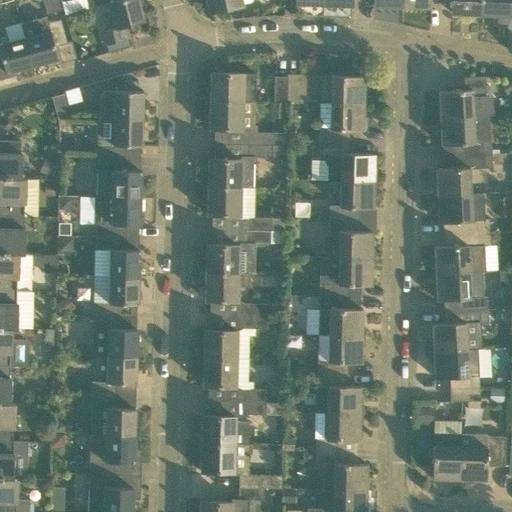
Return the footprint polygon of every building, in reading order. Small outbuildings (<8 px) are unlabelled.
[(61,0),(42,0),(46,13),(64,9),(61,0)] [(87,0),(90,8),(109,2),(116,29),(103,32),(107,45),(130,39),(126,26),(144,21),(138,0),(87,0)] [(207,0),(211,11),(251,2),(251,0),(207,0)] [(481,0),(450,0),(451,1),(452,1),(452,13),(480,14),(480,15),(481,15),(481,0)] [(481,0),(481,15),(482,15),(482,14),(498,14),(498,21),(509,21),(510,15),(510,2),(511,2),(511,1),(510,1),(510,0),(481,0)] [(21,24),(24,37),(32,65),(58,58),(54,46),(67,42),(61,19),(48,23),(47,17),(21,24)] [(32,65),(24,37),(9,42),(3,21),(0,22),(0,60),(3,60),(6,72),(32,65)] [(243,73),(210,72),(211,73),(212,74),(211,100),(243,101),(255,101),(256,74),(243,73)] [(288,74),(287,76),(287,101),(307,101),(307,74),(288,74)] [(353,74),(352,74),(352,76),(318,75),(318,84),(321,84),(320,102),(363,103),(364,77),(365,76),(353,76),(353,74)] [(275,76),(274,102),(287,102),(287,101),(287,76),(275,76)] [(441,118),(473,116),(472,97),(486,97),(485,76),(464,77),(464,89),(452,90),(452,89),(451,89),(451,90),(439,91),(439,92),(440,92),(441,118)] [(99,95),(99,117),(143,118),(143,91),(104,90),(99,95)] [(52,97),(58,120),(71,116),(65,93),(52,97)] [(215,128),(242,129),(243,101),(211,100),(210,127),(209,127),(209,128),(215,128)] [(320,102),(319,141),(348,141),(349,129),(363,130),(363,129),(367,129),(367,118),(363,118),(363,103),(320,102)] [(473,116),(441,118),(442,143),(442,144),(462,144),(462,155),(491,154),(490,115),(473,116)] [(142,145),(143,118),(99,117),(98,157),(122,157),(122,145),(142,145)] [(248,132),(248,133),(247,144),(274,145),(286,145),(286,133),(257,132),(248,132)] [(0,177),(27,179),(27,178),(22,178),(23,154),(20,154),(21,141),(0,140),(0,177)] [(327,180),(341,180),(377,181),(377,174),(374,174),(374,155),(375,155),(375,154),(348,153),(348,141),(319,141),(319,160),(325,160),(328,167),(327,180)] [(247,144),(247,156),(255,157),(274,157),(274,145),(247,144)] [(463,167),(444,168),(436,168),(436,170),(437,170),(438,195),(435,195),(470,194),(469,168),(492,167),(491,154),(462,155),(463,167)] [(121,170),(122,157),(98,157),(97,196),(141,197),(141,170),(121,170)] [(254,187),(254,171),(240,170),(240,159),(214,158),(208,158),(208,159),(210,159),(209,186),(240,187),(254,187)] [(26,203),(27,179),(0,177),(0,215),(24,216),(24,203),(26,203)] [(329,205),(329,218),(359,219),(359,207),(373,208),(373,206),(373,187),(376,187),(377,181),(341,180),(340,205),(329,205)] [(207,214),(212,214),(240,215),(240,187),(209,186),(208,213),(207,213),(207,214)] [(470,194),(435,195),(435,196),(438,196),(439,221),(439,222),(443,222),(443,234),(490,232),(489,218),(484,218),(483,193),(470,194)] [(96,223),(96,236),(120,237),(120,224),(140,225),(141,197),(97,196),(94,196),(93,223),(96,223)] [(0,252),(25,253),(25,229),(23,229),(24,216),(0,215),(0,252)] [(245,230),(271,230),(285,231),(285,218),(246,217),(245,230)] [(358,231),(359,219),(329,218),(328,257),(375,258),(375,252),(372,252),(372,233),(373,233),(373,231),(358,231)] [(245,230),(245,242),(270,243),(271,230),(245,230)] [(433,273),(482,271),(485,270),(484,245),(490,245),(490,232),(443,234),(444,246),(435,246),(435,248),(435,247),(436,267),(433,267),(433,273)] [(110,249),(110,276),(139,277),(139,250),(119,249),(120,237),(96,236),(95,249),(110,249)] [(207,272),(238,272),(239,245),(206,244),(206,245),(207,245),(207,272)] [(32,254),(25,254),(25,253),(0,252),(0,290),(31,291),(32,254)] [(54,270),(55,253),(42,253),(41,270),(54,270)] [(320,276),(319,296),(360,297),(360,285),(371,285),(371,284),(371,265),(375,265),(375,258),(328,257),(327,276),(320,276)] [(483,296),(482,271),(433,273),(433,279),(437,279),(437,298),(437,300),(444,300),(444,311),(487,309),(487,296),(483,296)] [(205,299),(237,300),(238,286),(249,286),(249,273),(238,272),(207,272),(206,298),(205,298),(205,299)] [(138,304),(139,277),(110,276),(109,303),(94,302),(94,315),(118,316),(118,303),(138,304)] [(33,291),(31,291),(0,290),(0,327),(18,328),(33,329),(33,291)] [(319,296),(319,309),(318,334),(329,335),(365,336),(365,335),(362,335),(362,310),(363,310),(363,309),(359,309),(360,297),(319,296)] [(268,316),(269,304),(243,303),(243,316),(268,316)] [(431,344),(431,351),(481,348),(480,323),(488,322),(487,309),(444,311),(445,323),(432,324),(432,325),(433,325),(434,344),(431,344)] [(117,328),(118,316),(94,315),(93,355),(108,355),(137,356),(137,329),(117,328)] [(243,316),(243,328),(268,329),(268,316),(243,316)] [(18,329),(18,328),(0,327),(0,365),(10,365),(10,353),(12,353),(13,329),(18,329)] [(237,330),(210,330),(204,329),(204,331),(205,331),(205,357),(236,358),(237,330)] [(317,373),(347,374),(347,362),(361,362),(361,361),(362,336),(365,336),(329,335),(329,360),(318,360),(317,373)] [(450,389),(480,387),(479,375),(482,375),(481,348),(431,351),(431,357),(435,357),(435,376),(435,378),(450,377),(450,389)] [(136,383),(137,356),(108,355),(107,382),(92,381),(92,394),(116,395),(116,382),(136,383)] [(235,386),(236,358),(205,357),(204,384),(203,384),(203,385),(235,386)] [(10,378),(10,365),(0,365),(0,402),(16,403),(11,402),(12,378),(10,378)] [(317,373),(317,386),(316,386),(314,412),(363,413),(360,413),(360,388),(361,388),(361,386),(346,386),(347,374),(317,373)] [(480,400),(480,387),(450,389),(451,401),(480,400)] [(503,388),(489,388),(489,402),(504,401),(503,388)] [(266,402),(267,390),(241,389),(241,401),(266,402)] [(115,407),(116,395),(92,394),(91,407),(91,434),(135,435),(135,408),(115,407)] [(241,401),(240,414),(266,414),(266,402),(241,401)] [(15,428),(16,403),(0,402),(0,440),(13,441),(13,428),(15,428)] [(432,423),(433,406),(417,406),(417,423),(432,423)] [(315,451),(357,452),(357,440),(360,440),(359,439),(363,437),(363,431),(359,428),(360,414),(363,414),(363,413),(314,412),(314,445),(315,445),(315,451)] [(248,422),(234,421),(235,416),(202,415),(202,416),(203,416),(202,443),(248,444),(248,422)] [(442,433),(442,446),(433,445),(432,478),(434,478),(459,478),(461,433),(442,433)] [(506,436),(486,436),(486,434),(461,433),(459,478),(485,479),(485,480),(486,480),(487,465),(505,466),(506,436)] [(91,434),(90,473),(114,474),(114,462),(134,462),(135,435),(91,434)] [(0,477),(18,478),(14,478),(14,453),(12,453),(13,441),(0,440),(0,477)] [(249,444),(248,444),(202,443),(202,470),(200,470),(200,471),(232,472),(232,475),(239,475),(239,487),(264,487),(282,488),(282,475),(249,475),(249,444)] [(303,450),(303,461),(315,461),(315,451),(303,450)] [(357,452),(315,451),(315,461),(315,464),(334,464),(334,479),(323,478),(323,490),(366,491),(367,465),(367,464),(356,464),(357,452)] [(88,511),(132,511),(133,487),(113,487),(114,474),(90,473),(88,511)] [(18,478),(0,477),(0,511),(29,511),(29,503),(18,503),(18,478)] [(239,499),(264,500),(264,487),(239,487),(239,499)] [(282,489),(282,502),(296,503),(296,490),(282,489)] [(308,508),(307,511),(365,511),(366,491),(323,490),(320,490),(320,508),(308,508)] [(51,497),(51,509),(64,510),(64,498),(51,497)] [(200,511),(232,511),(233,501),(200,501),(200,502),(201,502),(200,511)]
